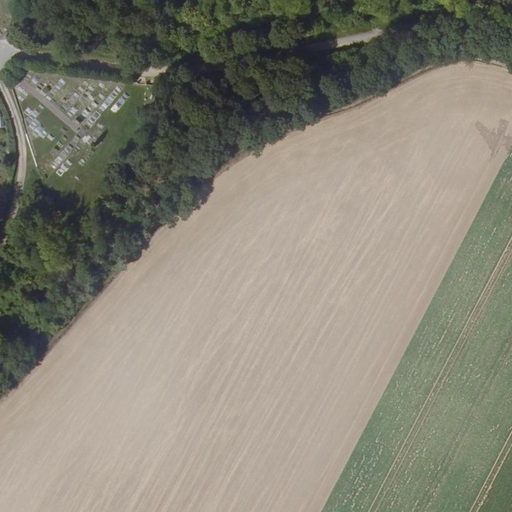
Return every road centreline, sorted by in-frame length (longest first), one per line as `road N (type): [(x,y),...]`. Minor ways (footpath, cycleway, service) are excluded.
road 1 (track): [(511,26),(455,20),(170,62),(5,62)]
road 2 (track): [(5,62),(0,76),(28,157),(0,264)]
